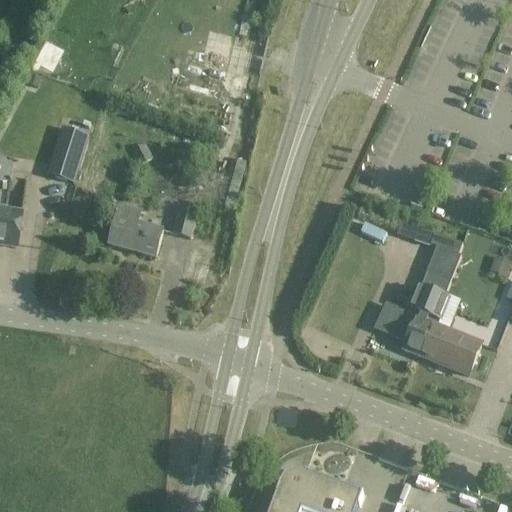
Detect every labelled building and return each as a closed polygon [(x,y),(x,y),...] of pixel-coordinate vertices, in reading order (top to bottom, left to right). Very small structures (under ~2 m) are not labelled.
[(29,78),(25,87),(37,91),(41,82),(29,78)] [(62,130),(47,178),(74,187),(89,138),(62,130)] [(153,160),(146,145),(131,153),(139,167),(153,160)] [(141,214),(120,208),(109,247),(156,260),(163,234),(138,227),(141,214)] [(0,246),(15,249),(20,214),(0,211),(0,246)] [(198,216),(180,211),(173,236),(191,241),(198,216)] [(400,227),(397,238),(414,243),(418,232),(400,227)] [(432,327),(434,328),(437,323),(441,325),(450,302),(448,302),(450,297),(447,295),(451,285),(452,285),(462,259),(438,250),(427,276),(429,276),(423,292),(421,291),(409,321),(405,319),(396,323),(392,332),(396,339),(409,344),(405,353),(420,359),(432,327)] [(432,327),(420,359),(469,378),(481,347),(434,328),(432,327)] [(358,511),(364,499),(305,477),(291,478),(281,488),(272,511),(358,511)]
